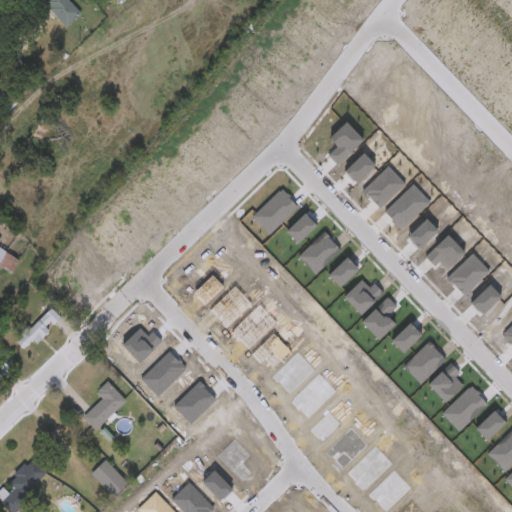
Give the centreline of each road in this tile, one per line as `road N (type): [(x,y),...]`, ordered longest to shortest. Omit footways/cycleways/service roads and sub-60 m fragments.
road 1 (residential): [(398,0),(288,146),(83,347)]
road 2 (residential): [(288,146),(511,381)]
road 3 (residential): [(147,283),(255,390),(339,511)]
road 4 (residential): [(386,14),(511,144)]
